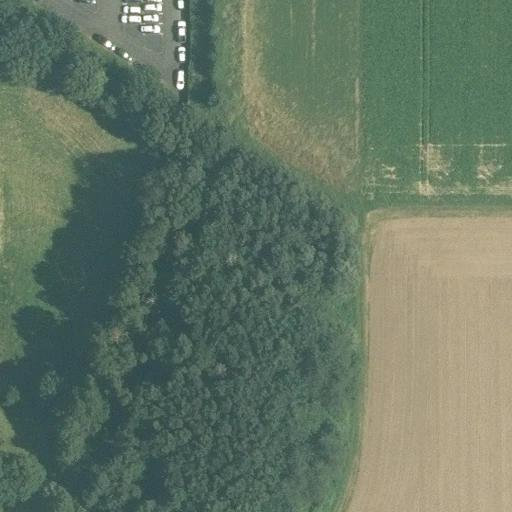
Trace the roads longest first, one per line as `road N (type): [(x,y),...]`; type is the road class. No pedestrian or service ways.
road 1 (track): [(511,214),(389,215),(367,226),(350,490),(339,511)]
road 2 (track): [(8,0),(367,226)]
